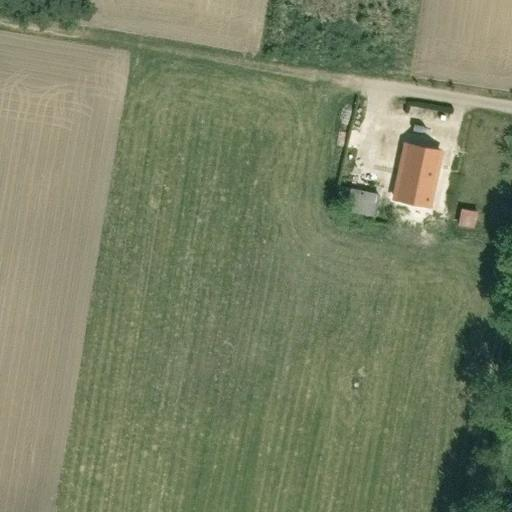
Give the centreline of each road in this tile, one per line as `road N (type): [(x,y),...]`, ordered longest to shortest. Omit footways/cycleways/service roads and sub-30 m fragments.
road 1 (track): [(471,511),(511,270)]
road 2 (residential): [(357,81),(511,108)]
